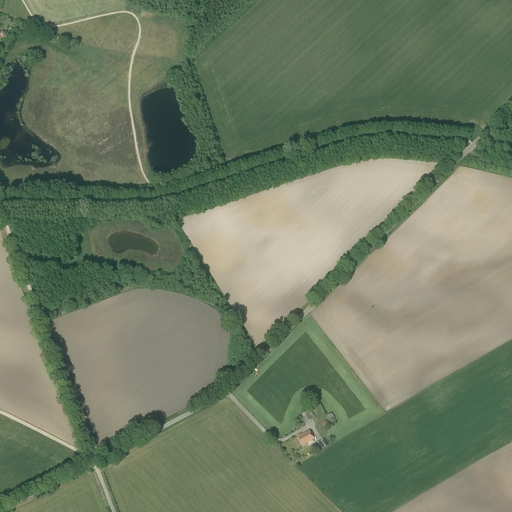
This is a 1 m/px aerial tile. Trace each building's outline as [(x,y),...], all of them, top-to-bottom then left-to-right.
[(305,423),(312,419),(308,411),(301,415),(305,423)] [(329,422),(335,418),(331,413),(326,416),(329,422)] [(307,437),(311,434),(308,430),(301,435),(301,434),(297,436),(300,442),(307,438),(307,437)] [(307,438),(300,442),(303,446),(307,444),(306,443),(314,439),(311,434),(307,437),(307,438)] [(319,450),(328,445),(324,439),(316,443),(317,444),(316,444),(319,450)]
